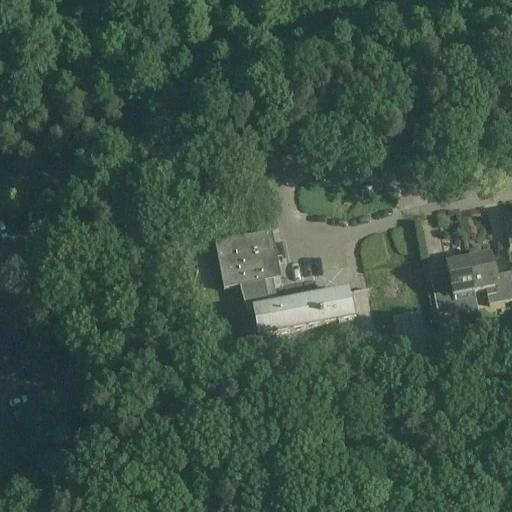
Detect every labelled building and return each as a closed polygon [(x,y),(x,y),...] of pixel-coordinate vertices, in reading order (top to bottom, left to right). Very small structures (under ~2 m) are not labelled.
[(353,322),(348,296),(347,292),(317,298),(276,306),(273,290),(282,289),(280,278),(278,269),(273,245),(271,235),(219,245),(214,246),(223,292),(228,291),(239,289),(240,295),(247,314),(252,313),(257,340),(333,326),(337,325),(338,328),(340,335),(352,333),(352,326),(352,322),(353,322)] [(497,277),(496,270),(492,271),(489,257),(466,262),(473,294),(485,292),(488,307),(511,302),(511,281),(511,275),(497,277)] [(473,294),(466,262),(445,266),(447,280),(430,283),(436,317),(465,311),(465,315),(476,313),(473,294)] [(447,331),(439,332),(445,361),(454,359),(447,331)] [(0,383),(21,370),(20,345),(0,334),(0,383)] [(341,359),(344,377),(370,371),(367,354),(357,356),(341,359)]
